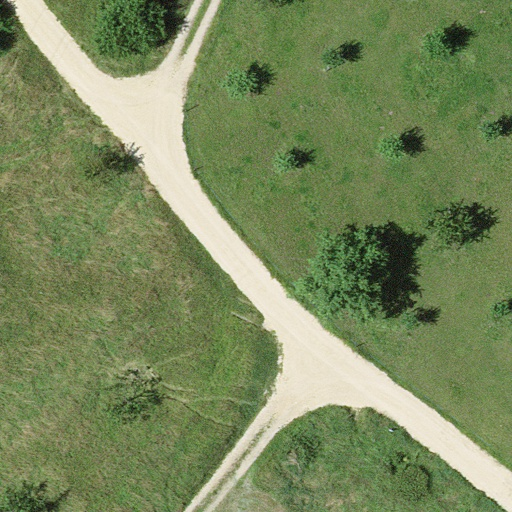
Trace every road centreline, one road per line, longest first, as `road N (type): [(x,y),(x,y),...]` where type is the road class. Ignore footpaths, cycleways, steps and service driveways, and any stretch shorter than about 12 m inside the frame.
road 1 (track): [(24,0),(148,138),(310,372),(511,501)]
road 2 (track): [(190,511),(310,372)]
road 3 (track): [(148,138),(210,0)]
